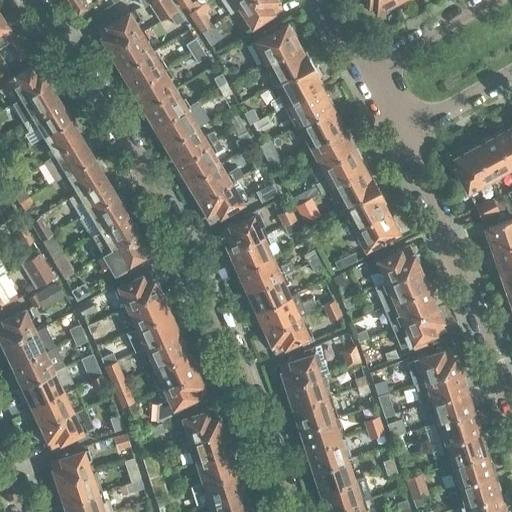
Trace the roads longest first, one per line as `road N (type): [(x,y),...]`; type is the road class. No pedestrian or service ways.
road 1 (residential): [(288,511),(247,386),(168,221),(27,0)]
road 2 (residential): [(511,422),(469,293),(395,137)]
road 3 (residential): [(487,0),(360,71)]
road 4 (residential): [(395,137),(511,74)]
